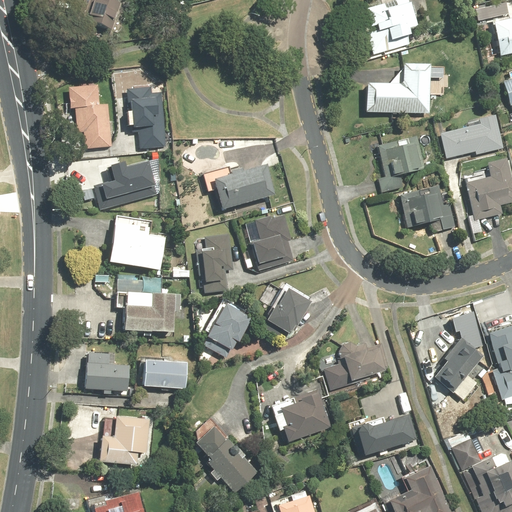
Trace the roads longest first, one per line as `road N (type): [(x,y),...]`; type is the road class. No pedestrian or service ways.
road 1 (secondary): [(12,511),(31,391),(37,260),(0,10)]
road 2 (residential): [(511,261),(425,288),(375,275),(345,249),(298,65),(302,0)]
